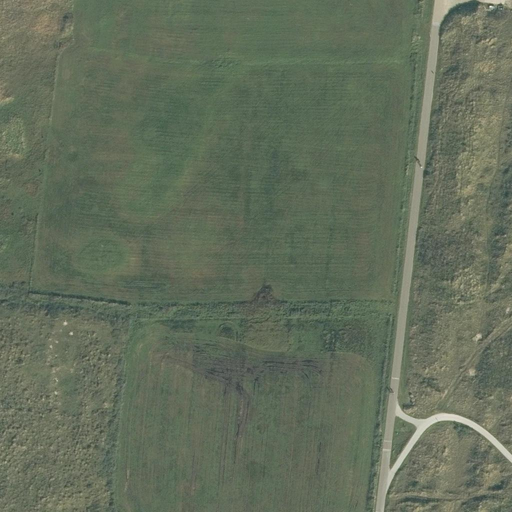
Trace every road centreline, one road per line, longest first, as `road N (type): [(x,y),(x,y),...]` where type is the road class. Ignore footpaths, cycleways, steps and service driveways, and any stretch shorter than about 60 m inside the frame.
road 1 (unclassified): [(379,511),(438,0)]
road 2 (track): [(0,299),(129,311)]
road 3 (track): [(511,322),(463,369),(438,417)]
